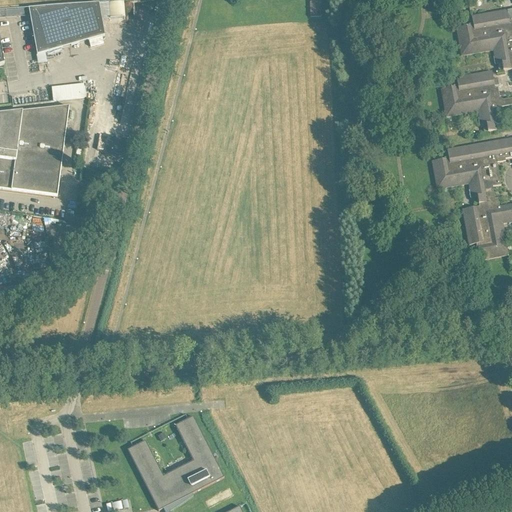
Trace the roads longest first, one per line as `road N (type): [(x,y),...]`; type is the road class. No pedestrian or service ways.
road 1 (residential): [(76,379),(170,0)]
road 2 (unknown): [(0,109),(54,104),(68,119),(56,207),(0,200)]
road 3 (residential): [(64,417),(223,404)]
